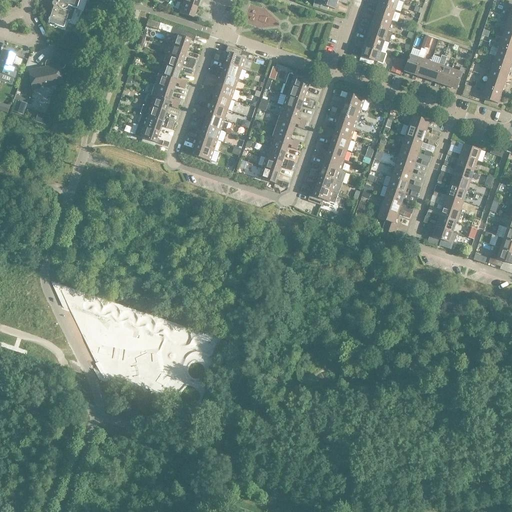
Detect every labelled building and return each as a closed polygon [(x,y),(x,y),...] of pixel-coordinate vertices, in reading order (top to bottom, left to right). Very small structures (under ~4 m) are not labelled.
[(60,0),(60,3),(58,2),(57,2),(56,1),(55,2),(54,2),(53,3),(53,4),(53,5),(53,6),(54,7),(48,23),(63,28),(66,21),(71,20),(75,9),(77,9),(79,0),(60,0)] [(318,0),(319,1),(315,0),(313,0),(311,7),(326,12),(327,7),(334,9),(337,1),(342,3),(342,0),(318,0)] [(398,1),(395,0),(379,0),(379,3),(374,1),(372,6),(377,8),(378,5),(394,11),(398,1)] [(86,2),(83,12),(88,13),(92,4),(86,2)] [(197,8),(181,2),(177,13),(194,18),(197,8)] [(394,11),(378,5),(377,8),(374,16),(391,21),(394,11)] [(391,21),(374,16),(372,23),(367,22),(365,27),(370,28),(371,26),(387,31),(391,21)] [(160,23),(148,19),(146,26),(158,30),(160,23)] [(506,24),(502,22),(500,27),(505,29),(502,36),(511,39),(511,28),(506,26),(506,24)] [(387,31),(371,26),(370,28),(367,36),(384,42),(387,31)] [(196,35),(169,27),(172,28),(170,33),(172,34),(170,41),(171,42),(170,45),(187,51),(190,41),(193,42),(196,35)] [(384,42),(367,36),(365,44),(360,42),(358,47),(363,49),(364,46),(380,52),(384,42)] [(511,39),(502,36),(499,44),(499,47),(511,51),(511,39)] [(499,44),(495,43),(493,48),(498,49),(495,57),(511,63),(511,60),(511,51),(499,47),(499,44)] [(187,51),(170,45),(169,48),(168,48),(165,55),(183,61),(187,51)] [(241,51),(227,46),(225,52),(228,54),(225,64),(241,69),(245,59),(239,57),(241,51)] [(380,52),(364,46),(363,49),(360,57),(377,63),(380,52)] [(29,71),(33,90),(40,89),(41,90),(43,89),(43,88),(62,85),(59,69),(64,68),(65,64),(72,66),(75,56),(54,49),(51,59),(51,61),(47,61),(46,65),(46,67),(29,71)] [(0,74),(1,73),(14,77),(17,69),(12,67),(15,55),(2,51),(0,57),(0,74)] [(424,55),(419,54),(417,58),(409,55),(404,72),(414,76),(420,59),(423,60),(424,55)] [(188,63),(183,61),(165,55),(163,62),(164,62),(164,65),(163,65),(180,71),(182,65),(192,69),(194,64),(188,63)] [(395,57),(390,71),(399,75),(404,60),(395,57)] [(495,57),(492,65),(492,67),(508,73),(511,63),(495,57)] [(430,63),(423,60),(420,59),(414,76),(425,79),(430,63)] [(445,62),(440,61),(438,65),(430,63),(425,79),(435,83),(440,66),(443,67),(445,62)] [(164,65),(159,63),(159,66),(163,67),(162,69),(161,68),(158,75),(176,81),(180,71),(163,65),(164,65)] [(492,65),(488,63),(486,68),(491,70),(488,77),(504,83),(508,73),(492,67),(492,65)] [(241,69),(225,64),(223,70),(212,66),(211,70),(238,80),(241,69)] [(451,70),(443,67),(440,66),(435,83),(445,86),(451,70)] [(460,68),(458,72),(451,70),(445,86),(456,90),(461,73),(463,74),(465,69),(460,68)] [(238,80),(211,70),(209,75),(220,78),(218,84),(234,90),(238,80)] [(310,81),(289,74),(285,84),(306,91),(310,81)] [(176,81),(158,75),(155,85),(173,92),(176,81)] [(488,77),(485,85),(485,88),(501,93),(504,83),(488,77)] [(485,85),(481,83),(479,88),(484,90),(481,98),(497,104),(501,93),(485,88),(485,85)] [(234,90),(218,84),(214,94),(231,100),(234,90)] [(306,91),(285,84),(281,94),(286,96),(303,102),(306,91)] [(173,92),(155,85),(151,96),(169,102),(173,92)] [(142,104),(166,112),(169,102),(151,96),(146,94),(144,101),(146,102),(145,104),(142,104)] [(231,100),(214,94),(211,105),(227,110),(231,100)] [(348,94),(344,104),(360,110),(364,100),(348,94)] [(303,102),(286,96),(283,106),(299,112),(303,102)] [(261,99),(258,109),(266,111),(269,102),(261,99)] [(16,100),(12,112),(23,115),(27,104),(16,100)] [(0,102),(0,110),(8,113),(10,106),(0,102)] [(166,112),(142,104),(145,105),(144,108),(142,107),(140,114),(139,114),(162,122),(166,112)] [(360,110),(344,104),(340,115),(357,120),(360,110)] [(227,110),(211,105),(207,115),(224,120),(227,110)] [(299,112),(283,106),(279,117),(296,122),(299,112)] [(38,114),(35,121),(50,126),(52,119),(38,114)] [(162,122),(139,114),(139,115),(137,121),(139,122),(138,125),(136,124),(135,124),(159,132),(162,122)] [(224,120),(207,115),(204,125),(220,131),(224,120)] [(357,120),(340,115),(337,125),(353,130),(357,120)] [(429,122),(412,116),(408,126),(425,132),(429,122)] [(296,122),(279,117),(276,127),(292,132),(296,122)] [(254,121),(252,127),(258,129),(260,123),(254,121)] [(159,132),(135,124),(135,125),(138,125),(134,135),(132,134),(132,135),(155,143),(159,132)] [(220,131),(204,125),(200,135),(217,141),(220,131)] [(353,130),(337,125),(333,135),(350,141),(353,130)] [(425,132),(408,126),(405,137),(422,142),(425,132)] [(292,132),(276,127),(272,137),(289,143),(292,132)] [(217,141),(200,135),(197,145),(213,151),(217,141)] [(350,141),(333,135),(330,145),(346,151),(350,141)] [(289,143),(272,137),(269,147),(285,153),(289,143)] [(422,142),(405,137),(401,147),(418,153),(422,142)] [(213,151),(197,145),(193,156),(210,162),(213,151)] [(346,151),(330,145),(326,156),(343,161),(346,151)] [(480,151),(463,145),(460,155),(477,161),(480,151)] [(285,153),(269,147),(265,157),(282,163),(285,153)] [(368,147),(364,157),(370,159),(374,149),(368,147)] [(418,153),(401,147),(398,157),(415,163),(418,153)] [(503,151),(492,147),(489,154),(501,158),(503,151)] [(477,161),(460,155),(456,166),(473,171),(477,161)] [(343,161),(326,156),(323,166),(339,171),(343,161)] [(282,163),(265,157),(262,168),(278,173),(282,163)] [(415,163),(398,157),(394,167),(411,173),(415,163)] [(339,171),(323,166),(319,176),(336,182),(339,171)] [(473,171),(456,166),(453,176),(470,182),(473,171)] [(411,173),(394,167),(391,178),(408,183),(411,173)] [(278,173),(262,168),(258,178),(275,184),(278,173)] [(336,182),(319,176),(316,186),(332,192),(336,182)] [(470,182),(453,176),(449,186),(466,192),(470,182)] [(408,183),(391,178),(387,188),(404,193),(408,183)] [(365,184),(363,191),(371,193),(373,187),(365,184)] [(338,194),(332,192),(316,186),(313,196),(309,195),(307,201),(321,206),(323,200),(335,204),(338,194)] [(466,192),(449,186),(446,196),(463,202),(466,192)] [(404,193),(387,188),(384,198),(401,204),(404,193)] [(363,191),(361,197),(369,200),(371,194),(363,191)] [(463,202),(446,196),(442,206),(459,212),(463,202)] [(401,204),(384,198),(380,208),(397,214),(401,204)] [(360,201),(357,210),(367,213),(370,205),(360,201)] [(459,212),(442,206),(439,217),(456,222),(459,212)] [(397,214),(380,208),(377,219),(385,221),(382,231),(393,235),(397,225),(394,224),(397,214)] [(456,222),(439,217),(435,227),(452,233),(456,222)] [(452,233),(435,227),(432,237),(429,236),(427,242),(439,246),(440,240),(449,243),(452,233)] [(469,227),(465,237),(473,240),(477,230),(469,227)] [(511,230),(507,229),(503,239),(511,241),(511,230)] [(497,237),(494,247),(511,253),(511,241),(503,239),(497,237)] [(511,253),(494,247),(490,257),(488,263),(500,267),(502,261),(511,264),(511,253)] [(475,252),(473,260),(481,263),(475,252)]
